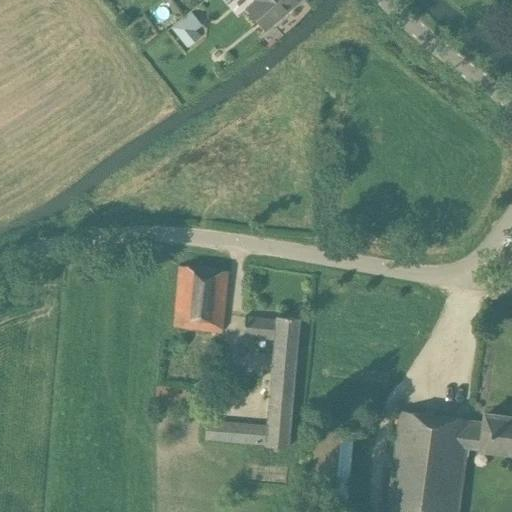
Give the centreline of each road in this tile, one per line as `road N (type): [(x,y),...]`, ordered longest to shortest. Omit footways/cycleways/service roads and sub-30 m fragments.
road 1 (tertiary): [(0,266),(70,244),(147,236),(462,277)]
road 2 (unclassified): [(511,106),(385,0)]
